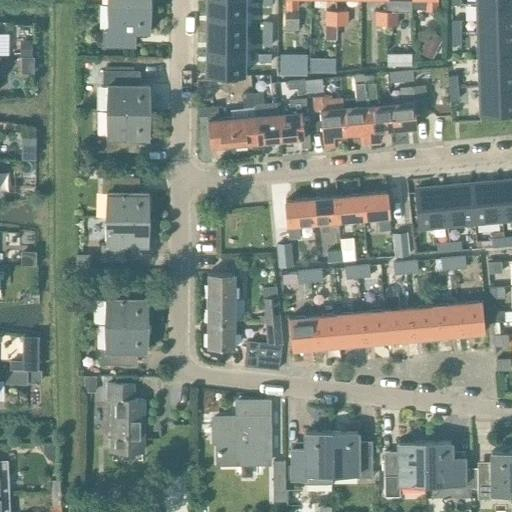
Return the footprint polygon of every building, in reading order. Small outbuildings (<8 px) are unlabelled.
[(244,0),(206,0),(206,12),(245,13),(244,0)] [(285,0),(285,9),(287,9),(297,9),(297,0),(285,0)] [(386,0),(386,11),(398,11),(411,11),(410,0),(386,0)] [(425,0),(426,9),(426,10),(427,10),(437,10),(436,0),(425,0)] [(511,2),(484,3),(476,3),(477,31),(511,29),(511,2)] [(103,28),(103,44),(134,44),(135,30),(136,30),(139,30),(140,30),(149,30),(150,5),(150,4),(107,3),(107,5),(107,28),(103,28)] [(325,10),(325,24),(335,24),(335,10),(325,10)] [(335,10),(335,24),(336,24),(337,24),(348,24),(348,10),(337,10),(335,10)] [(386,11),(375,10),(375,25),(386,25),(386,11)] [(387,25),(398,25),(398,11),(386,11),(386,25),(387,25)] [(245,13),(206,12),(206,33),(245,33),(245,13)] [(298,12),(283,13),(283,29),(284,29),(298,29),(298,13),(298,12)] [(460,20),(450,20),(450,31),(460,31),(460,20)] [(271,21),(263,21),(263,33),(271,33),(271,21)] [(325,24),(325,39),(336,40),(336,24),(335,24),(325,24)] [(511,29),(477,31),(478,59),(511,57),(511,29)] [(430,31),(420,52),(432,58),(442,37),(430,31)] [(460,31),(450,31),(450,43),(460,43),(460,31)] [(245,33),(206,33),(206,53),(245,53),(245,33)] [(271,33),(263,33),(263,45),(271,45),(271,33)] [(32,40),(20,40),(20,57),(32,57),(32,40)] [(411,52),(400,52),(401,65),(411,65),(411,52)] [(245,53),(206,53),(206,75),(244,75),(245,53)] [(511,57),(478,59),(479,86),(511,84),(511,57)] [(271,63),(263,63),(263,75),(271,75),(271,63)] [(106,69),(103,69),(102,83),(107,83),(106,110),(149,110),(149,84),(140,84),(136,84),(136,70),(133,70),(106,69)] [(412,69),(387,70),(387,81),(413,79),(412,69)] [(364,73),(363,73),(364,82),(366,103),(369,141),(370,141),(380,140),(379,129),(391,128),(389,101),(376,102),(375,81),(374,74),(374,72),(364,73)] [(356,105),(343,106),(345,133),(346,132),(359,131),(360,142),(369,141),(366,103),(363,73),(353,74),(353,76),(355,96),(356,105)] [(456,74),(447,75),(448,87),(457,87),(456,74)] [(390,101),(389,101),(391,128),(392,128),(416,126),(414,107),(415,107),(427,106),(425,84),(412,85),(400,86),(401,100),(390,101)] [(511,84),(479,86),(479,87),(480,115),(487,115),(511,113),(511,84)] [(457,87),(448,87),(449,100),(458,99),(457,87)] [(253,92),(251,92),(252,103),(253,113),(255,141),(258,141),(279,139),(277,111),(276,101),(264,102),(263,91),(261,91),(253,92)] [(232,115),(230,115),(233,143),(234,143),(255,141),(253,113),(252,103),(251,92),(242,93),(243,108),(244,114),(232,115)] [(314,96),(313,96),(314,110),(315,110),(320,109),(322,135),(323,145),(333,144),(332,134),(345,133),(343,106),(342,97),(330,98),(329,94),(314,96)] [(278,111),(277,111),(279,139),(281,139),(303,137),(301,109),(300,97),(289,98),(290,110),(278,111)] [(446,103),(433,104),(434,118),(448,117),(446,103)] [(218,105),(208,106),(209,117),(208,117),(210,145),(233,143),(230,115),(219,116),(218,105)] [(106,135),(102,135),(102,150),(135,151),(135,137),(139,137),(140,137),(148,137),(149,112),(149,110),(106,110),(106,111),(106,135)] [(34,147),(21,148),(21,160),(35,160),(34,147)] [(92,163),(81,163),(81,174),(93,174),(92,163)] [(135,176),(102,176),(101,189),(106,189),(105,216),(148,217),(148,190),(140,190),(135,190),(135,176)] [(511,177),(500,179),(497,179),(502,224),(505,223),(511,222),(511,177)] [(473,181),(470,181),(474,226),(477,226),(478,226),(502,224),(497,179),(473,181)] [(444,184),(443,184),(447,229),(448,229),(474,226),(470,181),(444,184)] [(443,184),(414,187),(416,201),(418,231),(447,229),(443,184)] [(387,190),(361,193),(363,217),(377,215),(377,217),(379,231),(389,230),(388,214),(389,214),(387,190)] [(336,195),(338,219),(340,219),(363,217),(361,193),(336,195)] [(312,197),(310,198),(312,221),(315,221),(338,219),(336,195),(312,197)] [(295,199),(285,200),(287,224),(288,238),(290,238),(300,238),(299,223),(299,222),(312,221),(310,198),(295,199)] [(105,241),(100,241),(100,257),(134,257),(134,243),(138,243),(148,243),(148,219),(148,217),(105,216),(105,218),(105,241)] [(407,231),(392,232),(393,256),(409,255),(407,231)] [(511,234),(503,236),(504,245),(511,244),(511,234)] [(503,236),(492,237),(493,246),(504,245),(503,236)] [(459,240),(448,241),(449,250),(460,249),(459,240)] [(448,241),(437,242),(437,251),(449,250),(448,241)] [(279,266),(292,265),(290,242),(277,244),(279,266)] [(342,249),(340,249),(341,261),(343,261),(355,260),(354,248),(342,249)] [(340,249),(327,250),(328,262),(341,261),(340,249)] [(35,251),(20,251),(20,265),(35,265),(35,251)] [(90,254),(76,254),(76,269),(90,269),(90,254)] [(452,256),(453,268),(454,268),(466,267),(464,255),(452,256)] [(452,256),(441,257),(441,269),(453,268),(452,256)] [(406,260),(404,260),(405,273),(406,273),(417,272),(416,259),(406,260)] [(404,260),(392,262),(393,274),(405,273),(404,260)] [(487,261),(486,261),(487,273),(488,273),(501,272),(501,260),(487,261)] [(358,264),(357,265),(358,277),(360,277),(371,276),(370,263),(358,264)] [(357,265),(345,266),(346,278),(358,277),(357,265)] [(310,269),(309,269),(310,281),(311,281),(322,280),(321,268),(310,269)] [(309,269),(298,270),(299,282),(310,281),(309,269)] [(235,272),(208,272),(207,297),(207,321),(232,321),(233,321),(234,321),(235,298),(235,295),(242,295),(242,275),(235,275),(235,272)] [(134,283),(101,283),(101,296),(105,296),(104,323),(147,324),(147,297),(138,297),(134,297),(134,283)] [(276,285),(261,286),(262,297),(276,296),(276,285)] [(503,285),(488,285),(489,298),(490,298),(504,297),(503,285)] [(276,296),(262,297),(262,298),(264,318),(279,317),(278,297),(276,297),(276,296)] [(458,302),(456,302),(459,333),(463,332),(484,330),(482,300),(458,302)] [(436,304),(432,304),(435,335),(440,334),(459,333),(456,302),(436,304)] [(413,306),(408,306),(411,337),(418,336),(435,335),(432,304),(413,306)] [(389,308),(384,309),(386,339),(392,339),(411,337),(408,306),(389,308)] [(366,310),(360,311),(363,341),(368,341),(386,339),(384,309),(366,310)] [(492,321),(507,321),(506,309),(491,310),(492,321)] [(340,312),(337,313),(339,343),(341,343),(363,341),(360,311),(340,312)] [(314,315),(313,315),(315,345),(317,345),(339,343),(337,313),(316,314),(314,315)] [(303,316),(289,317),(291,347),(315,345),(313,315),(303,316)] [(279,317),(264,318),(264,321),(266,342),(270,343),(281,344),(280,322),(279,317)] [(232,321),(207,321),(207,346),(234,346),(234,332),(241,332),(241,321),(234,321),(233,321),(232,321)] [(104,348),(100,348),(100,363),(133,363),(133,350),(137,350),(138,350),(147,350),(147,325),(147,324),(104,323),(104,324),(104,348)] [(495,345),(508,344),(508,334),(494,334),(495,345)] [(22,336),(21,369),(35,370),(37,370),(38,336),(37,336),(22,335),(22,336)] [(255,366),(258,341),(247,340),(244,365),(255,366)] [(270,343),(266,342),(258,341),(255,366),(267,367),(270,343)] [(279,369),(281,344),(270,343),(267,367),(279,369)] [(497,369),(511,368),(510,358),(496,358),(497,369)] [(5,383),(26,384),(27,370),(5,370),(5,383)] [(89,376),(82,376),(82,384),(82,392),(83,392),(96,392),(96,376),(89,376)] [(107,382),(107,398),(111,398),(110,410),(110,450),(143,451),(144,398),(133,398),(133,383),(107,382)] [(270,462),(269,415),(269,399),(236,399),(236,416),(212,416),(213,441),(217,441),(217,462),(270,462)] [(332,431),(332,473),(356,473),(356,477),(372,477),(371,444),(358,444),(358,430),(332,431)] [(331,473),(332,473),(332,431),(304,431),(305,450),(290,450),(290,478),(305,478),(305,484),(331,483),(331,473)] [(398,455),(384,456),(384,461),(384,474),(384,488),(384,496),(399,495),(399,488),(400,488),(400,483),(424,483),(425,483),(425,453),(425,441),(424,441),(397,441),(398,451),(398,455)] [(430,441),(425,441),(425,453),(425,483),(432,483),(450,483),(450,487),(464,487),(464,484),(464,483),(464,468),(464,455),(451,455),(451,449),(451,441),(430,441)] [(477,468),(471,468),(471,484),(471,487),(477,487),(477,498),(493,498),(493,493),(511,493),(511,450),(491,451),(491,464),(477,464),(477,468)] [(273,500),(285,500),(285,460),(273,460),(273,500)] [(165,476),(163,511),(186,511),(189,477),(165,476)] [(51,492),(60,491),(59,479),(51,479),(51,492)] [(60,491),(51,492),(51,504),(60,504),(60,491)] [(0,494),(0,511),(8,511),(8,510),(8,494),(0,494)]
